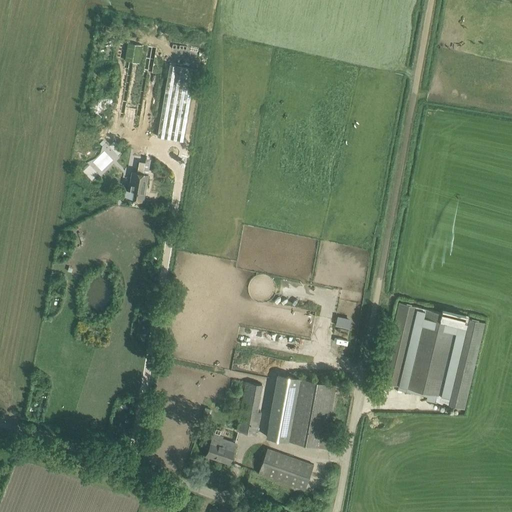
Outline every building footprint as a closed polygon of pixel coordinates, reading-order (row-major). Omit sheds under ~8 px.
[(157,47),(147,46),(128,42),(113,123),(143,129),(157,47)] [(196,69),(170,64),(158,136),(183,141),(196,69)] [(124,189),(123,196),(127,197),(127,198),(144,201),(149,174),(143,173),(145,161),(139,160),(137,172),(132,171),(128,189),(124,189)] [(355,301),(352,301),(353,289),(339,289),(338,306),(355,307),(355,301)] [(426,396),(426,399),(446,404),(464,408),(485,322),(466,317),(441,311),(424,307),(399,301),(380,381),(398,385),(397,389),(426,396)] [(278,374),(266,436),(330,448),(335,421),(329,420),(336,384),(278,374)] [(237,430),(257,434),(261,412),(258,411),(241,408),(237,430)] [(207,455),(229,462),(235,442),(214,435),(207,455)] [(259,472),(305,489),(314,464),(267,447),(259,472)]
